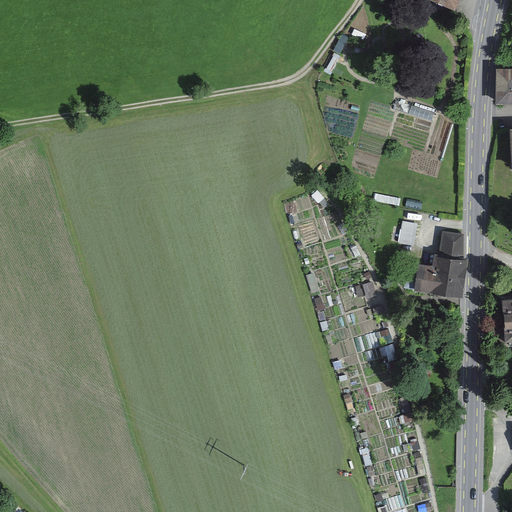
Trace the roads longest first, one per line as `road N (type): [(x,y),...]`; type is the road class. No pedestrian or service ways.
road 1 (primary): [(495,0),(477,138),(470,504)]
road 2 (track): [(360,0),(303,74),(281,83),(0,127)]
road 3 (track): [(435,511),(380,290),(358,233)]
